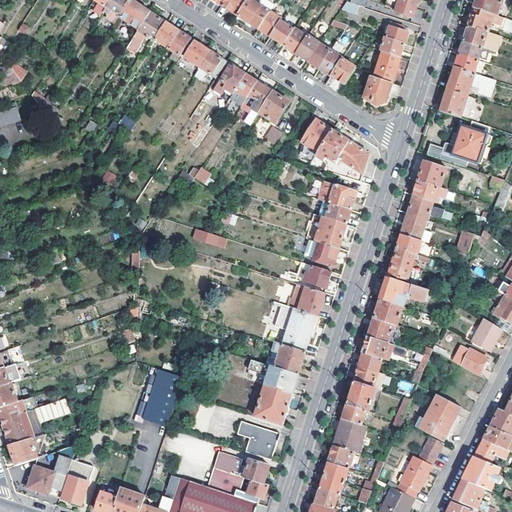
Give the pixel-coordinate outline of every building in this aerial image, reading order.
[(107,7),(111,0),(95,0),(99,3),(94,11),(101,16),(106,6),(107,7)] [(131,0),(111,0),(107,7),(105,10),(109,13),(104,21),(113,27),(120,17),(121,16),(131,0)] [(121,16),(120,17),(139,29),(151,13),(131,0),(121,16)] [(249,0),(226,0),(223,6),(239,16),(249,0)] [(262,0),(258,5),(250,0),(249,0),(239,16),(260,29),(271,11),(275,5),(267,0),(262,0)] [(350,0),(350,4),(361,7),(364,8),(367,0),(350,0)] [(420,0),(419,0),(400,0),(397,13),(414,19),(420,0)] [(477,0),(475,9),(497,16),(499,16),(504,0),(477,0)] [(350,4),(344,10),(358,15),(361,7),(350,4)] [(475,9),(469,26),(490,33),(492,33),(497,16),(475,9)] [(283,19),(271,11),(260,29),(271,37),(281,21),(283,19)] [(168,24),(151,13),(139,29),(138,31),(156,43),(157,41),(168,24)] [(344,31),(347,25),(334,19),(331,25),(344,31)] [(295,30),(281,21),(271,37),(284,46),(295,30)] [(22,23),(18,30),(26,35),(30,28),(22,23)] [(392,23),(387,38),(405,44),(409,33),(408,33),(410,28),(404,27),(392,23)] [(168,24),(157,41),(170,49),(181,32),(168,24)] [(464,42),(486,48),(490,33),(469,26),(464,42)] [(295,30),(284,46),(293,51),(296,53),(308,36),(296,28),(295,30)] [(192,39),(181,32),(170,49),(180,57),(192,39)] [(309,35),(308,36),(296,53),(300,56),(309,62),(320,44),(321,43),(309,35)] [(383,52),(401,58),(405,44),(387,38),(385,38),(381,51),(383,52)] [(127,49),(142,58),(148,50),(133,40),(127,49)] [(211,52),(196,42),(185,58),(200,68),(211,52)] [(464,42),(460,55),(481,62),(486,48),(464,42)] [(332,51),(321,69),(332,77),(343,60),(344,59),(339,56),(345,47),(338,43),(332,51)] [(332,51),(320,44),(309,62),(321,69),(332,51)] [(211,52),(200,68),(217,79),(227,62),(211,52)] [(401,58),(383,52),(375,77),(393,83),(401,58)] [(8,64),(0,53),(0,64),(1,67),(8,64)] [(460,55),(456,68),(477,75),(481,62),(460,55)] [(356,68),(343,60),(332,77),(345,85),(356,68)] [(16,65),(13,69),(14,72),(21,82),(27,73),(16,65)] [(235,91),(246,75),(235,67),(233,69),(230,67),(221,81),(227,85),(225,89),(233,95),(235,91)] [(491,97),(496,81),(477,75),(456,68),(449,90),(469,96),(472,85),(482,88),(480,94),(491,97)] [(197,69),(194,77),(204,81),(207,73),(197,69)] [(235,98),(243,103),(257,82),(246,75),(235,91),(238,93),(235,98)] [(371,75),(364,98),(376,106),(387,103),(393,83),(375,77),(371,75)] [(257,82),(243,103),(241,107),(250,113),(253,109),(259,114),(273,92),(257,82)] [(449,90),(442,112),(462,118),(466,105),(469,96),(449,90)] [(35,92),(33,96),(36,101),(41,107),(42,108),(45,103),(35,92)] [(290,103),(273,92),(259,114),(277,125),(290,103)] [(474,98),(469,96),(466,105),(471,106),(474,98)] [(18,107),(0,112),(0,126),(22,119),(18,107)] [(126,114),(120,122),(129,130),(136,122),(126,114)] [(319,153),(333,131),(317,120),(303,143),(319,153)] [(457,134),(453,144),(446,142),(444,148),(431,144),(428,155),(467,168),(469,161),(479,164),(491,128),(473,122),(470,129),(463,127),(460,135),(457,134)] [(274,145),(282,133),(272,127),(264,139),(274,145)] [(319,153),(317,157),(325,162),(328,158),(338,164),(339,163),(342,165),(343,162),(349,166),(344,171),(328,165),(324,171),(361,182),(368,159),(369,155),(355,145),(346,139),(333,131),(319,153)] [(311,167),(315,159),(300,154),(298,162),(311,167)] [(419,181),(441,188),(447,168),(425,162),(424,165),(419,181)] [(194,168),(190,175),(195,178),(199,171),(194,168)] [(111,185),(115,174),(106,171),(102,182),(111,185)] [(210,178),(199,171),(195,178),(205,185),(210,178)] [(504,180),(493,177),(490,185),(501,189),(504,180)] [(500,209),(510,186),(504,180),(501,189),(494,204),(500,209)] [(448,190),(441,188),(419,181),(415,195),(435,201),(443,203),(444,198),(446,199),(448,190)] [(330,204),(332,204),(352,211),(358,193),(335,185),(330,204)] [(435,201),(415,195),(409,213),(428,219),(429,219),(431,213),(433,215),(442,218),(445,209),(436,206),(433,206),(435,201)] [(327,219),(347,226),(352,211),(332,204),(327,219)] [(409,213),(402,235),(421,241),(429,244),(432,234),(424,231),(424,229),(428,219),(409,213)] [(142,230),(146,222),(139,218),(135,226),(142,230)] [(327,219),(324,218),(316,242),(319,243),(339,249),(347,226),(327,219)] [(429,219),(428,219),(424,229),(433,232),(437,221),(429,219)] [(195,228),(192,238),(224,249),(227,239),(195,228)] [(469,256),(476,233),(464,229),(457,252),(469,256)] [(401,238),(397,249),(417,255),(418,255),(423,242),(421,241),(402,235),(401,238)] [(339,249),(319,243),(313,262),(328,266),(329,264),(334,266),(339,249)] [(62,262),(57,248),(50,251),(55,264),(62,262)] [(421,270),(412,268),(417,255),(397,249),(388,278),(410,285),(411,282),(417,284),(421,270)] [(298,280),(304,282),(307,274),(310,275),(313,267),(302,264),(298,280)] [(313,266),(313,267),(310,275),(307,274),(304,282),(327,289),(332,272),(313,266)] [(427,302),(430,291),(410,285),(388,278),(384,289),(381,299),(404,306),(407,299),(409,300),(411,293),(414,294),(412,298),(427,302)] [(506,294),(506,295),(511,299),(511,284),(511,287),(503,282),(499,290),(506,294)] [(325,294),(298,285),(294,300),(291,299),(289,307),(294,309),(318,316),(321,305),(325,294)] [(511,299),(506,295),(497,290),(496,293),(504,298),(494,316),(503,321),(504,319),(511,323),(511,299)] [(381,299),(375,318),(395,325),(398,326),(404,306),(381,299)] [(152,304),(144,302),(141,313),(149,315),(152,304)] [(294,309),(282,345),(306,353),(318,316),(294,309)] [(375,318),(369,338),(389,344),(395,325),(375,318)] [(496,325),(485,319),(471,341),(489,352),(503,330),(496,325)] [(499,320),(496,325),(503,330),(507,332),(510,326),(503,321),(502,322),(499,320)] [(128,345),(137,342),(133,329),(125,332),(128,345)] [(364,353),(383,359),(390,361),(395,345),(389,344),(369,338),(364,353)] [(275,368),(299,376),(306,353),(282,345),(276,343),(273,353),(279,355),(275,368)] [(470,349),(461,366),(479,376),(487,358),(470,349)] [(364,353),(360,367),(379,373),(383,359),(364,353)] [(424,354),(419,370),(423,372),(430,356),(424,354)] [(269,377),(266,385),(293,394),(299,376),(275,368),(251,361),(248,370),(269,377)] [(360,367),(355,382),(377,389),(380,390),(385,375),(379,373),(360,367)] [(0,387),(11,384),(5,368),(0,370),(0,387)] [(413,383),(418,384),(420,379),(423,372),(419,370),(413,383)] [(185,378),(162,371),(145,420),(169,427),(185,378)] [(400,380),(396,390),(409,395),(413,384),(400,380)] [(355,382),(347,405),(367,411),(370,412),(377,389),(355,382)] [(0,408),(19,402),(13,383),(11,384),(0,387),(0,408)] [(266,385),(255,417),(283,426),(293,394),(266,385)] [(461,408),(437,396),(424,419),(420,417),(415,427),(444,441),(446,438),(461,408)] [(411,400),(405,398),(399,411),(406,413),(411,400)] [(33,427),(62,417),(67,402),(66,399),(28,412),(24,400),(19,402),(0,408),(0,416),(9,443),(10,447),(32,440),(36,438),(33,427)] [(343,419),(362,425),(367,411),(347,405),(343,419)] [(490,427),(511,436),(511,414),(506,412),(499,409),(494,419),(492,424),(490,427)] [(406,413),(399,411),(396,420),(402,422),(403,420),(406,413)] [(343,419),(334,447),(355,453),(357,444),(360,445),(366,426),(362,425),(343,419)] [(273,440),(275,433),(246,424),(242,436),(254,440),(250,453),(272,461),(278,441),(273,440)] [(485,436),(484,439),(510,450),(511,447),(509,446),(511,439),(511,436),(490,427),(485,436)] [(419,458),(432,465),(443,444),(430,437),(419,458)] [(510,450),(484,439),(476,454),(474,457),(492,464),(496,455),(506,459),(509,452),(510,450)] [(32,440),(10,447),(17,466),(37,459),(32,440)] [(363,446),(360,445),(357,444),(355,453),(360,455),(363,446)] [(334,447),(329,463),(349,470),(355,453),(334,447)] [(244,479),(251,481),(264,485),(266,480),(267,475),(270,466),(250,460),(248,468),(241,466),(243,459),(228,455),(227,458),(218,455),(214,469),(244,479)] [(55,474),(35,467),(27,488),(60,499),(73,461),(60,456),(55,474)] [(402,481),(403,481),(400,487),(391,483),(389,486),(392,487),(398,490),(413,498),(418,489),(419,489),(432,465),(419,458),(415,456),(402,481)] [(469,469),(463,479),(485,488),(490,491),(495,482),(498,483),(500,483),(501,480),(500,478),(497,476),(501,468),(492,464),(474,457),(469,469)] [(385,463),(380,461),(373,477),(378,479),(385,463)] [(325,476),(345,482),(349,470),(329,463),(325,476)] [(264,485),(251,481),(247,494),(240,492),(244,479),(214,469),(208,488),(258,504),(260,498),(265,500),(269,486),(264,485)] [(166,495),(165,494),(160,511),(143,505),(140,511),(169,511),(180,479),(181,478),(173,475),(166,495)] [(325,476),(320,489),(339,495),(341,496),(345,482),(325,476)] [(70,477),(62,500),(82,506),(89,483),(70,477)] [(180,479),(169,511),(255,511),(258,504),(208,488),(180,479)] [(453,500),(477,510),(485,488),(463,479),(461,483),(453,500)] [(365,480),(363,487),(371,489),(373,482),(365,480)] [(407,511),(414,498),(413,498),(398,490),(392,487),(379,511),(407,511)] [(122,489),(119,498),(114,511),(140,511),(143,505),(146,497),(122,489)] [(316,503),(334,509),(339,495),(320,489),(319,492),(316,503)] [(373,492),(365,489),(360,502),(367,504),(373,492)] [(511,499),(511,491),(505,490),(503,497),(511,499)] [(102,493),(96,511),(99,511),(114,511),(119,498),(102,493)] [(363,511),(367,504),(360,502),(355,511),(363,511)] [(316,503),(312,511),(336,511),(337,510),(334,509),(316,503)] [(449,508),(447,511),(474,511),(452,503),(449,508)]
